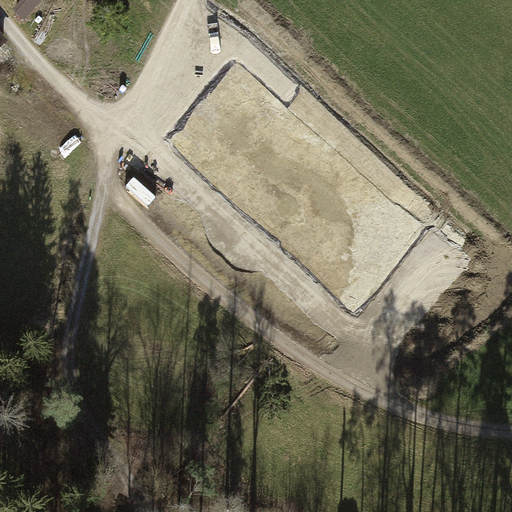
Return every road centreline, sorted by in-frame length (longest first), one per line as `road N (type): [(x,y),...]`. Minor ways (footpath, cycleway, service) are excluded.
road 1 (track): [(0,8),(106,136),(108,180),(171,256),(314,368),(427,426),(511,439)]
road 2 (track): [(158,511),(79,410),(69,379),(108,180)]
road 3 (track): [(190,0),(147,84),(106,136)]
